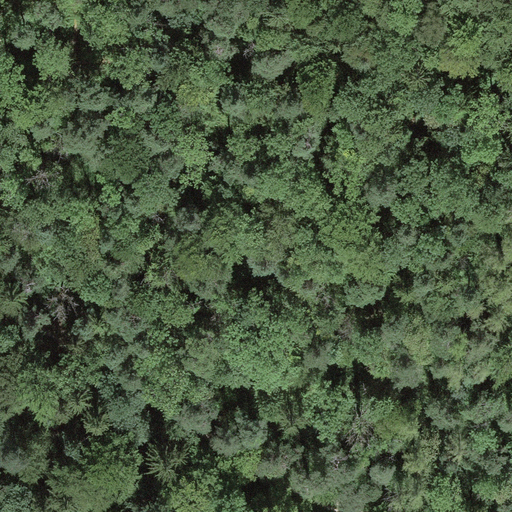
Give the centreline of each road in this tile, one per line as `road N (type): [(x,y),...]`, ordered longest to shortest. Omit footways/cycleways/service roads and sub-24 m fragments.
road 1 (track): [(511,49),(303,45),(0,118)]
road 2 (track): [(0,304),(340,511)]
